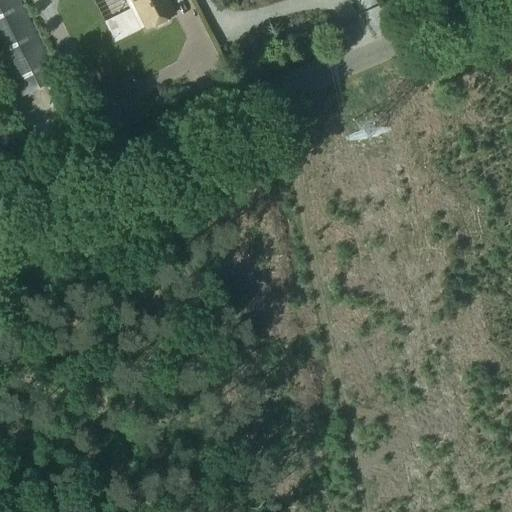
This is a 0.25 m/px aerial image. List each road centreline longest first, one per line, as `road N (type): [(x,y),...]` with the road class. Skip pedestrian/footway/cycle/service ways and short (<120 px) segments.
road 1 (unclassified): [(0,202),(503,0)]
road 2 (track): [(280,85),(373,511)]
